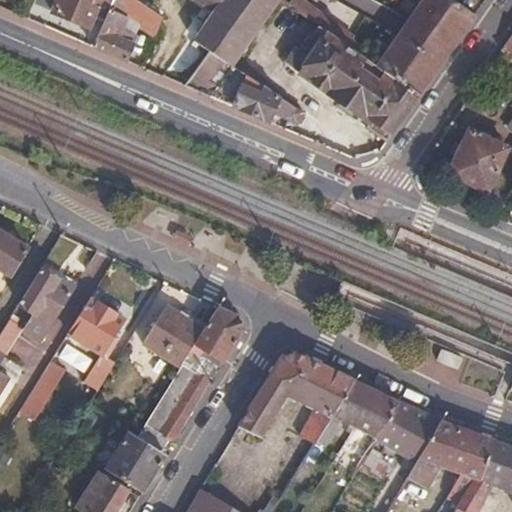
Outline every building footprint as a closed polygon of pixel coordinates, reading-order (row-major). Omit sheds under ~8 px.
[(110,0),(53,0),(49,10),(87,26),(94,12),(104,17),(107,10),(110,0)] [(161,16),(137,0),(110,0),(107,10),(124,17),(153,37),(161,16)] [(208,48),(233,64),(279,0),(223,0),(217,9),(196,40),(208,48)] [(205,0),(217,9),(223,0),(205,0)] [(353,34),(305,0),(289,0),(287,3),(318,25),(362,57),(367,50),(351,38),(353,34)] [(473,14),(453,0),(421,0),(376,66),(417,95),(456,39),(473,14)] [(124,17),(107,10),(104,17),(91,46),(125,61),(136,36),(120,29),(124,17)] [(384,142),(417,95),(376,66),(362,57),(318,25),(289,66),(359,115),(354,121),(384,142)] [(511,31),(502,46),(511,52),(511,121),(509,126),(511,128),(511,31)] [(233,64),(208,48),(182,85),(209,97),(233,64)] [(299,109),(233,64),(209,97),(270,122),(277,111),(291,120),(299,109)] [(304,112),(299,109),(291,120),(296,123),(304,112)] [(508,150),(469,131),(449,174),(488,192),(508,150)] [(172,235),(188,242),(191,235),(175,228),(172,235)] [(27,248),(0,231),(0,268),(10,275),(27,248)] [(71,289),(39,269),(16,305),(33,315),(23,332),(37,341),(71,289)] [(64,339),(98,360),(101,362),(110,349),(105,346),(119,324),(86,304),(64,339)] [(141,342),(180,367),(203,330),(165,306),(141,342)] [(180,367),(135,437),(149,446),(158,433),(173,442),(212,381),(204,375),(207,371),(200,366),(203,360),(209,364),(212,359),(221,366),(243,330),(240,319),(217,307),(203,330),(180,367)] [(120,355),(110,349),(101,362),(98,360),(79,390),(93,398),(120,355)] [(464,361),(444,352),(439,363),(458,372),(464,361)] [(316,444),(333,417),(355,381),(297,354),(281,355),(238,427),(261,440),(288,397),(316,410),(301,435),(316,444)] [(0,394),(9,381),(0,375),(0,365),(4,359),(0,356),(0,394)] [(61,375),(47,366),(38,379),(18,412),(25,416),(32,421),(61,375)] [(355,381),(333,417),(342,421),(355,428),(378,391),(355,381)] [(378,440),(402,402),(378,391),(355,428),(378,440)] [(402,402),(378,440),(405,454),(429,415),(402,402)] [(25,416),(18,412),(11,423),(19,427),(25,416)] [(342,421),(333,417),(316,444),(325,450),(342,421)] [(448,497),(458,504),(497,440),(442,420),(407,479),(429,490),(442,469),(462,476),(448,497)] [(149,446),(135,437),(128,432),(106,467),(144,490),(164,456),(149,446)] [(511,445),(497,440),(458,504),(453,511),(475,511),(492,486),(504,490),(511,492),(511,445)] [(367,459),(361,456),(358,461),(350,457),(341,472),(353,481),(367,459)] [(114,511),(129,489),(97,469),(76,503),(89,511),(114,511)] [(238,511),(200,489),(185,511),(238,511)] [(272,511),(281,499),(273,494),(265,509),(260,507),(257,511),(272,511)]
